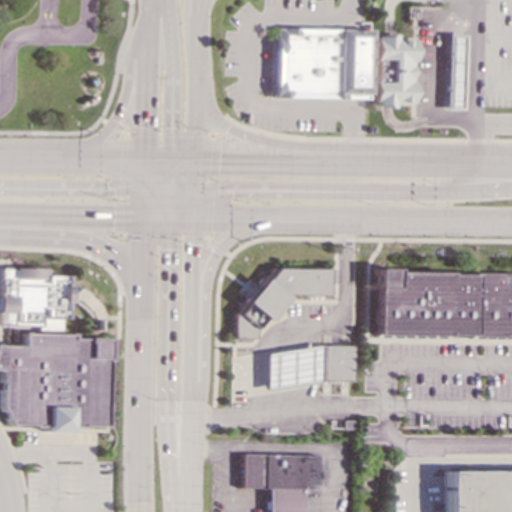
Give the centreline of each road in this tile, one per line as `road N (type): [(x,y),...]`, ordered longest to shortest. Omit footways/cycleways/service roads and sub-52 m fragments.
road 1 (primary): [(447,193),(192,194)]
road 2 (primary): [(192,416),(203,382),(208,269),(230,239),(274,217)]
road 3 (primary): [(192,217),(417,220)]
road 4 (secondary): [(192,416),(192,217)]
road 5 (secondary): [(142,248),(139,436)]
road 6 (primary): [(145,12),(113,120),(91,143),(53,158)]
road 7 (primary): [(0,236),(64,238),(108,253),(133,280),(140,312)]
road 8 (primary): [(351,147),(247,137),(214,118),(193,90)]
road 9 (primary): [(166,379),(167,216)]
road 10 (primary): [(161,0),(171,76),(169,160)]
road 11 (primary): [(351,162),(193,160)]
road 12 (primary): [(0,188),(144,183)]
road 13 (primary): [(144,159),(0,157)]
road 14 (primary): [(0,212),(143,216)]
road 15 (secondary): [(193,135),(194,10)]
road 16 (primary): [(472,151),(351,147)]
road 17 (primary): [(472,163),(351,162)]
